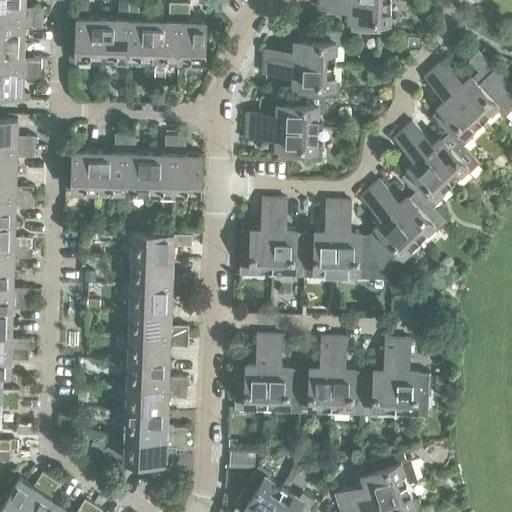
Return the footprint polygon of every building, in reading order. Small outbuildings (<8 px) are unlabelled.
[(0,0),(0,14),(44,16),(44,6),(26,6),(26,0),(0,0)] [(103,58),(104,17),(90,17),(90,0),(78,0),(77,57),(103,58)] [(104,17),(103,58),(129,59),(130,0),(119,0),(119,18),(104,17)] [(140,0),(130,0),(129,59),(154,59),(155,19),(140,18),(140,0)] [(391,0),(320,0),(320,8),(350,9),(349,19),(352,19),(352,31),(396,32),(396,17),(391,17),(391,0)] [(170,19),(155,19),(154,59),(179,60),(181,1),(170,1),(170,19)] [(181,1),(179,60),(205,61),(206,20),(191,20),(191,1),(181,1)] [(0,14),(0,40),(25,41),(25,26),(44,27),(44,16),(0,14)] [(266,47),(265,60),(337,62),(337,44),(342,44),(343,29),(300,28),(299,39),(296,39),(296,48),(266,47)] [(409,34),(408,45),(418,46),(420,36),(409,34)] [(0,40),(0,65),(42,67),(43,57),(25,56),(25,41),(0,40)] [(443,58),(434,66),(483,118),(485,117),(496,106),(504,114),(511,107),(511,83),(478,48),(468,58),(479,69),(472,75),(470,73),(463,80),(443,58)] [(336,81),(337,62),(265,60),(264,72),(294,73),(294,83),(297,83),(297,92),(325,95),(341,95),(341,81),(336,81)] [(42,67),(0,65),(0,92),(23,93),(24,77),(42,77),(42,67)] [(483,118),(434,66),(424,75),(445,97),(438,103),(440,106),(432,113),(449,130),(464,143),(473,135),(469,131),(481,120),(483,118)] [(325,107),(325,95),(297,92),(281,91),(281,102),(278,102),(278,112),(248,111),(247,123),(319,126),(320,107),(325,107)] [(154,94),(154,103),(166,103),(166,94),(154,94)] [(379,97),(379,106),(387,106),(387,97),(379,97)] [(0,118),(0,144),(36,145),(36,135),(18,134),(19,119),(0,118)] [(464,143),(449,130),(442,137),(440,134),(433,141),(413,119),(404,127),(453,179),(466,167),(469,171),(480,161),(464,143)] [(319,126),(247,123),(247,136),(277,137),(276,147),(280,147),(279,157),(290,158),(323,159),(323,144),(318,144),(319,126)] [(453,179),(404,127),(394,136),(415,158),(408,165),(410,167),(402,175),(416,189),(433,205),(442,196),(439,193),(453,179)] [(99,191),(100,150),(86,149),(87,131),(76,131),(74,182),(68,182),(67,190),(74,190),(99,191)] [(116,150),(100,150),(99,191),(124,192),(126,132),(116,132),(116,150)] [(126,132),(124,192),(150,192),(151,151),(136,151),(137,133),(126,132)] [(166,152),(151,151),(150,192),(175,193),(177,134),(166,133),(166,152)] [(177,134),(175,193),(201,193),(202,153),(187,152),(187,134),(177,134)] [(0,144),(0,169),(17,170),(18,155),(36,156),(36,145),(0,144)] [(0,169),(0,194),(35,195),(35,185),(17,184),(17,170),(0,169)] [(433,205),(416,189),(410,195),(407,193),(400,199),(380,178),(370,187),(420,238),(433,226),(436,229),(447,219),(433,205)] [(420,238),(370,187),(361,195),(382,217),(375,224),(377,226),(370,232),(388,276),(410,255),(406,251),(420,238)] [(35,195),(0,194),(0,219),(16,220),(16,205),(34,206),(35,195)] [(273,268),(275,197),(262,196),(261,226),(252,226),(252,229),(241,229),(240,273),(254,273),(254,268),(273,268)] [(275,197),(273,268),(291,269),(291,274),(305,274),(306,231),(296,230),(296,227),(286,227),(287,197),(275,197)] [(306,231),(305,274),(316,275),(317,270),(337,270),(339,198),(326,198),(325,228),(316,228),(316,231),(306,231)] [(388,276),(370,232),(360,232),(360,229),(350,229),(351,199),(339,198),(337,270),(355,271),(355,276),(387,277),(388,276)] [(0,219),(0,245),(33,246),(33,236),(15,235),(16,220),(0,219)] [(94,238),(94,229),(83,229),(83,238),(94,238)] [(134,232),(133,257),(174,259),(175,244),(193,245),(193,234),(134,232)] [(0,245),(0,270),(14,271),(15,256),(33,257),(33,246),(0,245)] [(133,257),(133,283),(192,285),(192,274),(174,274),(174,259),(133,257)] [(14,271),(0,270),(0,295),(32,296),(32,287),(14,286),(14,271)] [(86,270),(85,281),(90,282),(94,282),(95,270),(86,270)] [(405,288),(402,279),(391,282),(394,291),(405,288)] [(133,283),(132,307),(172,309),(173,295),(191,296),(192,285),(133,283)] [(32,296),(0,295),(0,320),(13,321),(13,307),(31,307),(32,296)] [(105,296),(93,296),(93,303),(105,304),(105,296)] [(370,304),(370,314),(382,314),(383,304),(370,304)] [(132,307),(131,333),(190,335),(190,325),(172,324),(172,309),(132,307)] [(13,321),(0,320),(0,345),(30,347),(31,337),(12,337),(13,321)] [(268,404),(270,333),(258,332),(257,362),(247,362),(247,365),(236,365),(235,408),(249,409),(249,404),(268,404)] [(190,335),(131,333),(130,358),(171,360),(171,345),(189,346),(190,335)] [(270,333),(268,404),(286,405),(286,410),(300,410),(301,367),(291,366),(291,363),(282,363),(283,333),(270,333)] [(311,367),(301,367),(300,410),(313,411),(313,406),(332,406),(335,335),(322,334),(321,364),(311,364),(311,367)] [(346,335),(335,335),(332,406),(350,407),(350,412),(364,412),(365,369),(355,368),(355,365),(346,365),(346,335)] [(375,369),(365,369),(364,412),(377,413),(377,408),(397,408),(399,337),(385,336),(385,366),(375,366),(375,369)] [(410,337),(399,337),(397,408),(414,409),(414,414),(429,414),(430,371),(419,370),(419,367),(409,367),(410,337)] [(30,359),(30,347),(0,345),(0,372),(3,373),(11,373),(12,358),(30,359)] [(130,358),(129,383),(188,385),(188,375),(170,375),(171,360),(130,358)] [(0,372),(0,397),(21,398),(21,388),(3,387),(3,373),(0,372)] [(444,375),(436,374),(435,391),(443,392),(444,375)] [(129,383),(128,409),(169,410),(169,396),(188,396),(188,385),(129,383)] [(87,399),(87,387),(77,387),(77,399),(87,399)] [(20,409),(21,398),(0,397),(0,423),(2,424),(2,408),(20,409)] [(71,408),(60,407),(59,417),(71,417),(71,408)] [(169,410),(128,409),(127,434),(186,436),(187,426),(168,425),(169,410)] [(186,436),(127,434),(127,460),(167,462),(168,446),(186,447),(186,436)] [(0,448),(11,449),(12,438),(0,437),(0,448)] [(234,437),(229,437),(229,445),(237,445),(237,437),(234,437)] [(357,451),(360,447),(361,443),(357,439),(352,439),(349,442),(349,447),(352,451),(357,451)] [(11,449),(0,448),(0,459),(11,459),(11,449)] [(343,503),(409,481),(418,478),(411,457),(406,458),(403,448),(364,461),(367,471),(364,472),(367,481),(339,491),(343,503)] [(117,462),(111,472),(117,477),(123,467),(117,462)] [(267,511),(285,485),(269,475),(272,471),(260,463),(237,500),(246,506),(244,509),(249,511),(267,511)] [(0,511),(1,511),(29,511),(52,475),(44,470),(34,485),(21,477),(0,509),(0,511)] [(59,511),(64,504),(52,496),(61,481),(52,475),(29,511),(59,511)] [(414,499),(409,481),(343,503),(345,511),(354,511),(375,505),(377,511),(417,511),(423,510),(419,497),(414,499)] [(285,485),(267,511),(306,511),(316,498),(304,491),(301,495),(285,485)] [(89,511),(95,502),(86,497),(76,511),(64,504),(59,511),(89,511)] [(101,511),(104,508),(95,502),(89,511),(101,511)]
